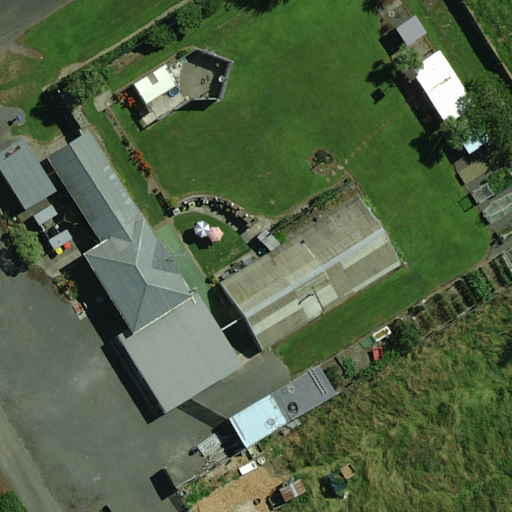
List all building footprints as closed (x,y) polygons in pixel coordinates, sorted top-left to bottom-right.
[(441,48),(402,72),(442,135),(481,110),(441,48)] [(172,58),(131,86),(154,121),(195,94),(172,58)] [(60,203),(24,143),(0,156),(0,181),(25,224),(60,203)] [(251,379),(98,145),(51,175),(101,251),(69,272),(172,431),(251,379)] [(361,195),(217,289),(268,366),(411,272),(361,195)]
